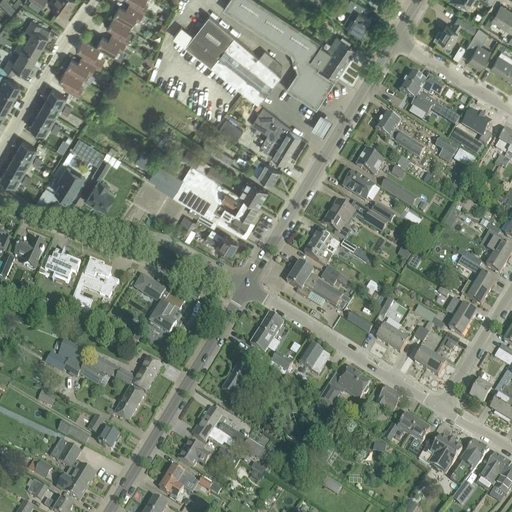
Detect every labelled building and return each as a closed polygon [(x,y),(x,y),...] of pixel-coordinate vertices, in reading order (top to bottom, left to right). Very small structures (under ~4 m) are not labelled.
[(0,0),(0,5),(10,16),(15,10),(4,0),(0,0)] [(41,7),(46,0),(31,0),(29,3),(38,10),(40,6),(41,7)] [(64,16),(75,1),(73,0),(55,0),(55,1),(52,0),(49,5),(64,16)] [(130,0),(134,1),(131,6),(143,14),(148,5),(144,3),(146,0),(130,0)] [(320,67),(337,78),(356,49),(349,44),(350,42),(342,37),(332,53),(322,47),(320,46),(322,43),(256,0),(228,0),(223,9),(291,53),(297,71),(286,89),(317,108),(323,99),(335,81),(318,70),(320,67)] [(343,24),(361,36),(371,19),(366,16),(369,10),(353,0),(350,0),(345,8),(351,12),(343,24)] [(511,17),(511,11),(501,5),(492,20),(491,21),(492,22),(505,29),(511,17)] [(143,14),(131,6),(128,11),(119,6),(113,17),(131,27),(139,31),(140,30),(140,29),(140,28),(141,27),(141,25),(141,23),(140,23),(138,22),(143,14)] [(171,35),(259,103),(266,94),(267,94),(267,93),(273,86),(273,85),(281,76),(276,72),(259,57),(259,58),(207,15),(192,33),(180,24),(171,35)] [(116,32),(113,37),(126,44),(131,35),(127,33),(131,27),(113,17),(108,27),(116,32)] [(477,29),(458,17),(455,23),(456,23),(452,29),(446,25),(442,32),(439,30),(433,39),(442,45),(444,42),(450,45),(458,33),(457,32),(460,26),(473,34),(477,29)] [(489,18),(484,26),(488,29),(492,22),(491,21),(492,20),(489,18)] [(31,34),(28,39),(43,47),(48,37),(47,36),(50,31),(31,21),(26,31),(31,34)] [(468,61),(480,68),(489,53),(480,48),(489,33),(479,27),(465,50),(472,54),(468,61)] [(126,44),(113,37),(110,42),(102,37),(96,47),(100,49),(113,57),(117,50),(121,52),(126,44)] [(20,40),(18,45),(37,56),(43,47),(28,39),(25,44),(20,40)] [(96,56),(100,49),(96,47),(83,39),(77,50),(86,55),(83,60),(95,67),(100,70),(105,61),(96,56)] [(20,52),(17,57),(32,66),(37,56),(18,45),(15,49),(20,52)] [(259,57),(276,72),(282,65),(264,51),(259,57)] [(147,56),(144,59),(149,65),(146,67),(148,70),(152,68),(153,64),(147,56)] [(499,72),(505,76),(511,65),(511,63),(499,56),(490,69),(498,74),(499,72)] [(26,75),(32,66),(17,57),(15,62),(9,59),(4,69),(14,75),(17,70),(26,75)] [(95,67),(83,60),(80,64),(71,60),(66,70),(82,79),(86,73),(90,75),(95,67)] [(66,84),(63,89),(77,97),(82,88),(79,86),(82,79),(66,70),(60,80),(66,84)] [(440,97),(445,87),(429,77),(426,82),(411,73),(404,84),(419,94),(421,90),(429,95),(431,91),(440,97)] [(1,87),(15,95),(21,86),(6,77),(1,87)] [(415,101),(411,106),(428,116),(433,107),(418,97),(419,94),(404,84),(400,92),(415,101)] [(0,99),(10,105),(15,95),(1,87),(0,88),(0,99)] [(52,89),(46,99),(61,107),(66,98),(52,89)] [(0,111),(4,114),(10,105),(0,99),(0,111)] [(46,99),(41,108),(56,117),(61,107),(46,99)] [(284,164),(301,138),(289,130),(291,128),(263,107),(252,125),(267,135),(259,148),(272,156),(272,157),(284,164)] [(41,108),(36,118),(50,126),(56,117),(41,108)] [(492,121),(472,109),(463,124),(482,136),(479,141),(486,145),(492,135),(486,131),(492,121)] [(327,134),(335,120),(323,113),(314,127),(327,134)] [(401,123),(386,114),(376,131),(395,143),(420,158),(425,149),(401,134),(401,133),(396,130),(401,123)] [(459,118),(453,114),(449,122),(454,126),(459,118)] [(45,136),(50,126),(36,118),(30,127),(45,136)] [(225,119),(218,130),(236,142),(243,131),(225,119)] [(451,133),(455,127),(443,120),(440,126),(451,133)] [(507,155),(511,146),(511,134),(506,131),(495,148),(507,155)] [(157,132),(152,139),(163,146),(167,138),(157,132)] [(78,138),(71,150),(97,165),(104,154),(78,138)] [(452,156),(456,148),(440,138),(435,146),(452,156)] [(22,141),(17,151),(31,159),(37,149),(22,141)] [(234,159),(205,142),(202,147),(230,165),(234,159)] [(477,146),(471,154),(481,161),(484,156),(480,153),(482,149),(477,146)] [(511,146),(507,155),(505,158),(499,168),(497,171),(502,174),(510,161),(511,161),(511,159),(511,146)] [(187,149),(182,157),(192,164),(197,155),(187,149)] [(31,159),(17,151),(11,160),(26,168),(31,159)] [(384,162),(366,151),(356,166),(374,177),(384,162)] [(241,236),(250,222),(233,211),(212,198),(172,174),(139,154),(135,162),(151,173),(148,178),(156,183),(155,186),(191,207),(201,213),(217,223),(241,236)] [(499,168),(505,158),(500,155),(494,165),(499,168)] [(251,173),(272,185),(280,171),(265,163),(256,157),(252,162),(256,165),(251,173)] [(402,158),(398,164),(407,170),(411,163),(402,158)] [(103,159),(94,174),(101,179),(110,163),(103,159)] [(212,198),(220,203),(223,199),(236,207),(233,211),(250,222),(258,207),(239,195),(207,175),(198,169),(182,159),(172,174),(212,198)] [(26,168),(11,160),(6,170),(20,178),(26,168)] [(206,172),(216,178),(221,170),(211,163),(206,172)] [(61,182),(55,192),(59,195),(60,195),(60,194),(63,197),(64,197),(63,197),(70,201),(75,193),(73,191),(79,181),(82,177),(67,167),(61,177),(61,178),(62,178),(63,179),(61,182)] [(421,169),(417,176),(429,184),(434,176),(421,169)] [(20,178),(6,170),(0,179),(15,187),(20,178)] [(376,187),(353,173),(343,188),(366,202),(376,187)] [(387,179),(381,188),(412,208),(418,199),(387,179)] [(96,184),(85,201),(93,206),(93,205),(104,211),(108,206),(110,206),(112,202),(111,201),(114,195),(107,191),(110,187),(99,180),(96,184)] [(239,195),(258,207),(268,192),(248,180),(239,195)] [(143,224),(152,204),(136,198),(127,217),(143,224)] [(344,241),(346,242),(351,234),(350,228),(347,226),(355,213),(339,203),(332,214),(331,213),(323,224),(336,232),(335,234),(334,234),(334,235),(344,241)] [(370,212),(388,223),(390,225),(396,216),(376,203),(370,212)] [(201,213),(191,207),(188,213),(198,219),(201,213)] [(382,233),(388,223),(370,212),(364,222),(382,233)] [(201,213),(198,219),(214,228),(217,223),(201,213)] [(179,230),(187,235),(194,223),(186,218),(179,230)] [(484,228),(497,236),(500,231),(487,223),(484,228)] [(10,239),(0,235),(3,230),(0,228),(0,249),(5,252),(10,239)] [(340,245),(319,232),(312,243),(326,252),(333,256),(340,245)] [(216,239),(208,234),(204,240),(215,247),(215,249),(220,252),(222,251),(229,255),(234,247),(237,243),(224,235),(220,241),(216,239)] [(344,241),(341,247),(360,259),(364,253),(346,242),(344,241)] [(35,271),(46,247),(35,242),(31,249),(28,248),(28,247),(20,243),(15,254),(26,259),(23,266),(35,271)] [(333,256),(326,252),(312,243),(305,254),(325,268),(333,256)] [(511,249),(500,243),(493,255),(507,263),(511,254),(511,249)] [(403,246),(397,255),(407,261),(413,252),(403,246)] [(457,254),(464,258),(479,267),(482,262),(460,249),(457,254)] [(46,257),(42,267),(39,274),(53,280),(52,282),(53,282),(55,279),(68,284),(72,274),(76,275),(81,263),(63,257),(65,252),(64,254),(56,251),(53,260),(46,257)] [(486,267),(500,275),(507,263),(493,255),(486,267)] [(14,260),(7,257),(0,272),(0,276),(6,280),(14,260)] [(476,272),(479,267),(464,258),(461,263),(476,272)] [(80,297),(83,288),(86,282),(102,288),(99,295),(109,298),(119,282),(110,278),(111,276),(108,275),(109,271),(103,269),(104,265),(90,260),(87,269),(85,269),(69,309),(76,312),(77,309),(88,314),(93,302),(80,297)] [(343,296),(331,288),(311,276),(314,272),(300,263),(293,273),(318,288),(323,292),(325,290),(341,300),(343,296)] [(324,273),(336,281),(344,286),(348,281),(327,268),(324,273)] [(323,292),(318,288),(293,273),(287,283),(298,290),(296,293),(307,300),(312,293),(336,308),(341,300),(325,290),(323,292)] [(333,287),(336,281),(324,273),(320,279),(333,287)] [(475,286),(488,294),(495,282),(482,274),(475,286)] [(166,291),(162,288),(142,277),(135,288),(158,302),(159,302),(162,303),(150,323),(170,335),(177,324),(168,318),(175,307),(180,310),(185,302),(170,293),(169,295),(165,292),(166,291)] [(468,298),(481,306),(488,294),(475,286),(468,298)] [(441,288),(438,293),(446,298),(449,293),(441,288)] [(33,297),(30,305),(45,311),(49,301),(42,299),(42,300),(33,297)] [(389,298),(379,316),(384,319),(393,301),(389,298)] [(456,317),(469,325),(476,313),(463,305),(456,317)] [(419,306),(414,314),(442,330),(445,325),(435,319),(436,317),(419,306)] [(353,313),(348,321),(369,334),(373,326),(353,313)] [(264,354),(284,323),(270,314),(250,345),(264,354)] [(462,337),(469,325),(456,317),(449,329),(462,337)] [(377,339),(388,347),(397,333),(385,325),(377,339)] [(141,326),(136,333),(142,336),(146,329),(141,326)] [(414,337),(418,340),(424,330),(420,327),(414,337)] [(429,332),(424,330),(418,340),(423,342),(429,332)] [(397,333),(388,347),(400,354),(409,340),(397,333)] [(460,341),(448,334),(445,339),(456,345),(457,346),(460,341)] [(456,345),(449,341),(445,347),(452,351),(456,345)] [(318,376),(330,358),(311,345),(299,363),(318,376)] [(511,351),(502,345),(499,350),(511,357),(511,355),(511,351)] [(414,363),(426,370),(434,357),(423,349),(414,363)] [(511,363),(511,357),(499,350),(494,358),(510,367),(511,363)] [(283,376),(286,371),(291,363),(277,354),(271,362),(272,362),(269,367),(283,376)] [(62,373),(64,370),(69,362),(57,357),(52,355),(47,364),(62,373)] [(132,385),(146,393),(162,367),(147,358),(136,378),(121,369),(120,370),(94,355),(89,365),(115,379),(131,387),(132,385)] [(249,355),(245,362),(255,369),(259,362),(249,355)] [(446,364),(434,357),(426,370),(438,377),(446,364)] [(252,370),(240,362),(222,390),(239,401),(246,389),(242,386),(252,370)] [(85,365),(84,368),(80,375),(100,387),(106,377),(85,365)] [(349,368),(338,386),(345,391),(346,389),(360,398),(359,400),(363,394),(366,394),(368,390),(367,388),(370,383),(357,375),(358,374),(349,368)] [(287,373),(284,377),(294,383),(296,379),(287,373)] [(471,397),(483,404),(492,390),(486,386),(490,378),(485,375),(480,383),(471,397)] [(340,393),(329,386),(320,399),(332,407),(340,393)] [(115,414),(129,423),(144,396),(131,388),(115,414)] [(393,414),(403,398),(386,388),(384,391),(379,400),(374,409),(380,413),(383,408),(393,414)] [(511,392),(504,388),(491,410),(495,412),(494,415),(501,420),(511,403),(511,402),(511,392)] [(42,392),(39,402),(55,406),(57,396),(42,392)] [(510,421),(511,422),(511,403),(501,420),(509,424),(510,421)] [(316,411),(316,412),(316,413),(316,414),(317,415),(317,416),(318,416),(319,417),(320,417),(321,418),(322,418),(323,417),(324,417),(325,416),(326,416),(326,415),(327,414),(327,413),(327,412),(327,411),(327,410),(326,409),(326,408),(325,407),(324,407),(323,406),(322,406),(320,406),(319,407),(318,407),(317,408),(317,409),(316,410),(316,411)] [(214,429),(235,443),(263,462),(268,454),(236,433),(224,425),(226,421),(222,419),(223,417),(211,409),(208,414),(206,413),(204,413),(201,418),(201,420),(203,421),(203,422),(214,429)] [(360,413),(355,421),(373,432),(378,424),(360,413)] [(386,434),(383,438),(390,443),(393,438),(399,441),(404,434),(409,437),(418,423),(406,415),(399,428),(393,424),(387,434),(386,434)] [(97,443),(104,446),(103,447),(106,448),(111,451),(119,437),(121,438),(101,425),(104,421),(95,416),(87,430),(95,435),(96,434),(101,436),(97,443)] [(235,443),(214,429),(203,422),(193,436),(205,444),(209,438),(222,447),(223,444),(231,449),(235,443)] [(415,441),(408,452),(414,456),(419,460),(425,450),(420,446),(430,430),(418,423),(409,437),(415,441)] [(71,425),(66,434),(85,445),(90,437),(71,425)] [(425,450),(419,460),(426,464),(429,467),(431,466),(441,472),(433,485),(438,489),(446,475),(462,450),(455,446),(456,444),(455,443),(455,445),(448,441),(449,440),(448,439),(447,441),(440,437),(435,445),(430,442),(425,450)] [(61,440),(56,448),(64,453),(59,461),(71,469),(75,462),(81,452),(61,440)] [(204,451),(189,441),(178,460),(193,469),(198,461),(205,466),(211,456),(204,451)] [(474,441),(472,444),(466,454),(462,462),(463,463),(451,481),(461,488),(465,483),(467,480),(472,474),(475,470),(481,463),(489,450),(474,441)] [(327,446),(320,458),(326,463),(334,451),(327,446)] [(215,458),(234,470),(240,461),(221,449),(215,458)] [(501,477),(510,463),(496,455),(480,479),(492,487),(499,476),(501,477)] [(28,469),(34,472),(46,479),(52,469),(40,462),(39,463),(33,460),(28,469)] [(71,469),(66,476),(87,489),(96,474),(75,462),(71,469)] [(256,462),(253,467),(265,474),(268,469),(256,462)] [(511,464),(510,463),(501,477),(493,489),(506,497),(511,487),(511,464)] [(173,466),(166,478),(184,488),(189,481),(193,484),(195,480),(173,466)] [(59,483),(56,488),(61,491),(79,502),(87,489),(66,476),(64,475),(59,483)] [(327,477),(321,486),(337,496),(342,487),(327,477)] [(166,478),(159,489),(170,496),(177,500),(184,488),(166,478)] [(202,478),(198,484),(217,497),(223,488),(213,482),(212,484),(202,478)] [(35,497),(41,500),(48,489),(41,485),(34,481),(28,492),(35,496),(35,497)] [(465,483),(461,488),(452,499),(460,505),(472,489),(465,483)] [(154,497),(147,509),(151,511),(163,511),(168,506),(154,497)] [(200,511),(201,511),(207,504),(196,498),(191,506),(200,511)] [(192,503),(187,499),(184,503),(189,507),(192,503)] [(69,511),(73,507),(62,500),(58,506),(48,500),(45,506),(55,511),(54,511),(69,511)] [(23,501),(16,511),(31,511),(34,507),(23,501)] [(409,501),(402,511),(414,511),(418,507),(409,501)]
